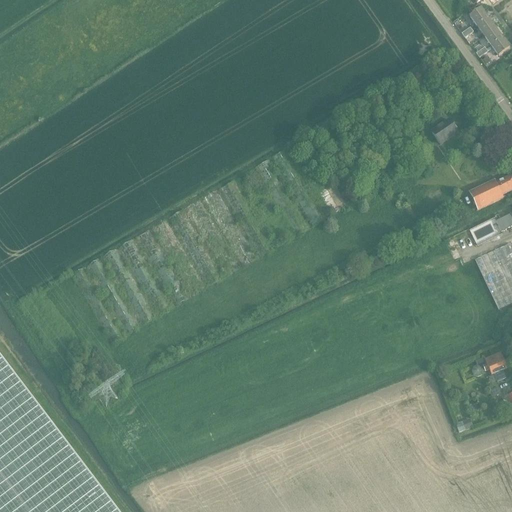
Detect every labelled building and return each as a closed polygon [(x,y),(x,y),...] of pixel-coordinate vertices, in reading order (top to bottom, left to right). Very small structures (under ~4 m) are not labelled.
[(470,17),(477,27),(488,19),(480,9),(470,17)] [(477,27),(484,37),(495,29),(488,19),(477,27)] [(484,37),(491,47),(502,39),(495,29),(484,37)] [(509,49),(502,39),(491,47),(498,57),(509,49)] [(457,133),(448,120),(431,132),(440,145),(457,133)] [(312,227),(326,219),(286,150),(272,158),(312,227)] [(295,237),(308,229),(269,160),(255,168),(295,237)] [(469,193),(477,211),(503,199),(501,196),(511,190),(511,180),(510,176),(495,184),(494,181),(469,193)] [(260,257),(273,249),(233,181),(220,188),(260,257)] [(331,215),(347,206),(334,184),(318,193),(331,215)] [(256,259),(216,191),(203,198),(243,267),(256,259)] [(226,277),(239,269),(199,200),(186,208),(226,277)] [(222,279),(182,210),(169,218),(209,287),(222,279)] [(511,213),(496,222),(501,232),(511,227),(511,213)] [(205,289),(165,220),(152,228),(192,297),(205,289)] [(188,299),(148,230),(135,238),(175,307),(188,299)] [(159,316),(171,309),(131,240),(119,247),(159,316)] [(475,261),(498,310),(511,303),(511,247),(510,244),(475,261)] [(155,318),(116,249),(103,257),(142,326),(155,318)] [(127,335),(140,327),(100,259),(87,266),(127,335)] [(124,336),(84,268),(72,275),(112,344),(124,336)] [(489,371),(491,375),(491,376),(493,375),(497,383),(506,379),(502,371),(507,369),(500,353),(484,360),(486,364),(482,366),(483,367),(481,367),(477,366),(473,367),(471,372),(473,376),(477,377),(481,376),(483,372),(484,372),(485,372),(489,371)] [(0,511),(118,511),(0,355),(0,511)] [(497,388),(488,392),(491,397),(500,394),(497,388)] [(511,394),(506,396),(502,398),(508,414),(511,411),(511,394)] [(470,420),(462,422),(465,431),(473,428),(470,420)]
